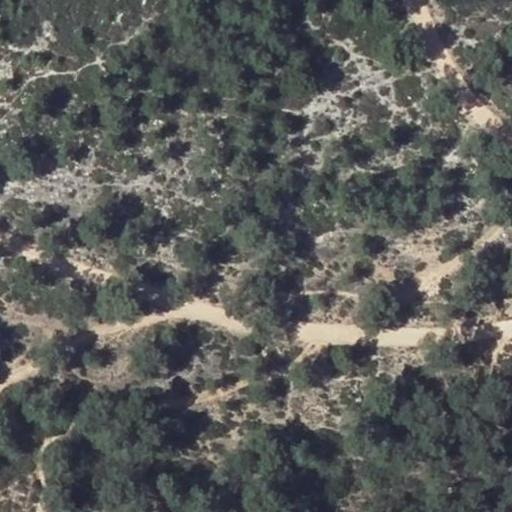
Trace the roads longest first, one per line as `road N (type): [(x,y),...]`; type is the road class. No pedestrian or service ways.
road 1 (track): [(511,323),(408,338),(316,336),(156,300),(0,233)]
road 2 (track): [(417,0),(511,124)]
